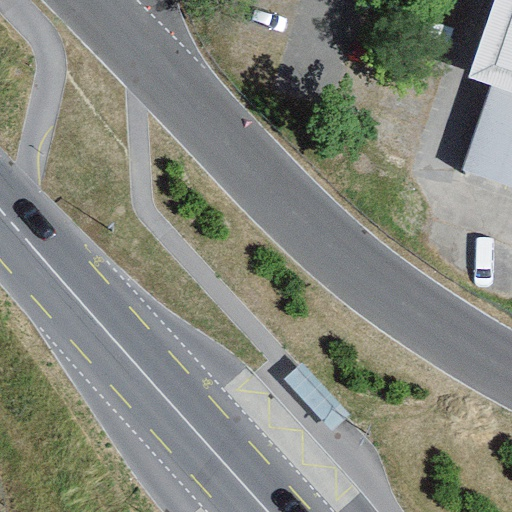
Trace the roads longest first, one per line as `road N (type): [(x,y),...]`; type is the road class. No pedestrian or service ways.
road 1 (residential): [(96,7),(278,195),(373,278),(511,368)]
road 2 (secondary): [(267,511),(0,209)]
